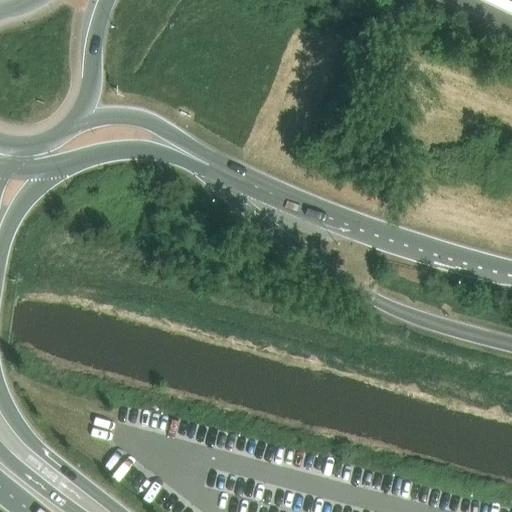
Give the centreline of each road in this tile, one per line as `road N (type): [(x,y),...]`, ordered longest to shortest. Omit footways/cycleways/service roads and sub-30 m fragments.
road 1 (trunk): [(241,181),(419,249),(511,274)]
road 2 (trunk): [(70,124),(143,120),(241,181)]
road 3 (trunk): [(93,156),(150,151),(241,181)]
road 4 (primary): [(70,124),(91,91),(95,28),(106,0)]
road 5 (primary): [(96,511),(0,429)]
